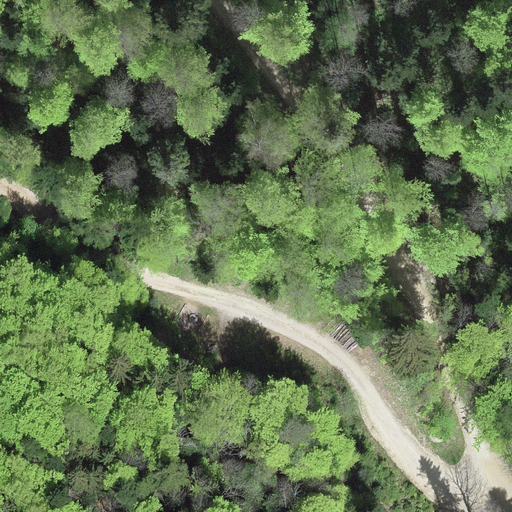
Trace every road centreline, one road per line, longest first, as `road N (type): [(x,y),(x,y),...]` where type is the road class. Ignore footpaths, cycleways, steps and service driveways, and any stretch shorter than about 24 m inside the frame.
road 1 (track): [(486,483),(484,444),(423,301),(209,0)]
road 2 (track): [(450,487),(418,465),(361,381),(321,342),(252,309),(121,267),(0,193)]
